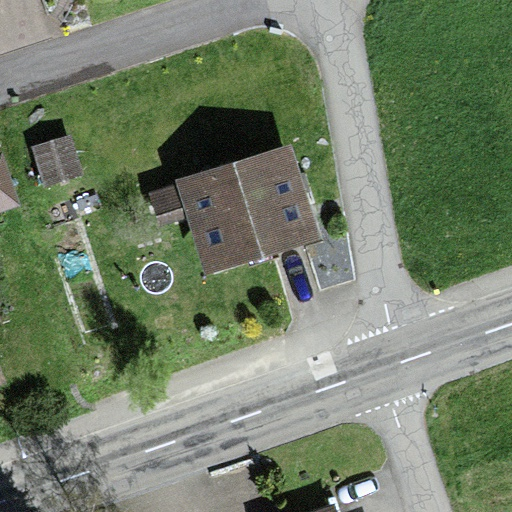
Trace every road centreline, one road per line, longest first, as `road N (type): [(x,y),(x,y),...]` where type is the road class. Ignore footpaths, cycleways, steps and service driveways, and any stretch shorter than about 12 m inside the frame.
road 1 (secondary): [(0,501),(390,365)]
road 2 (residential): [(334,0),(390,365)]
road 3 (residential): [(245,0),(0,80)]
road 4 (residential): [(390,365),(391,402),(427,511)]
road 5 (secondary): [(390,365),(511,323)]
